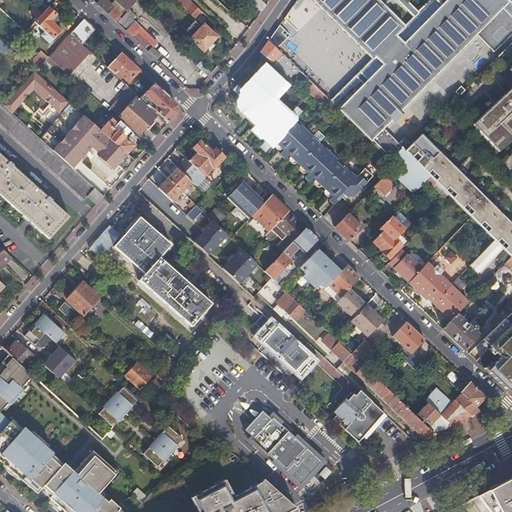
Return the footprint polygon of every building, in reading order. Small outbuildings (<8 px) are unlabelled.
[(113,0),(126,11),(136,0),(96,0),(97,1),(95,3),(97,4),(118,24),(119,22),(124,27),(124,26),(130,20),(134,15),(128,10),(120,20),(118,18),(120,15),(104,0),(113,0)] [(196,19),(202,13),(188,0),(181,0),(179,3),(186,9),(186,10),(196,19)] [(246,0),(261,13),(266,5),(260,0),(246,0)] [(328,101),(329,102),(347,120),(351,124),(388,161),(400,148),(404,151),(400,146),(383,129),(392,119),(393,120),(394,119),(393,118),(397,115),(398,116),(403,110),(402,109),(432,79),(432,80),(439,73),(438,73),(443,68),(444,68),(451,61),(451,60),(454,57),(463,49),(462,49),(467,44),(468,45),(477,36),(491,22),(490,21),(508,2),(506,0),(426,0),(416,11),(405,0),(309,0),(370,59),(328,101)] [(491,22),(477,36),(497,57),(511,42),(511,28),(511,27),(511,6),(508,2),(490,21),(491,22)] [(57,16),(49,8),(34,23),(45,33),(41,37),(50,44),(61,31),(54,25),(58,21),(54,18),(57,16)] [(83,19),(71,33),(82,44),(95,30),(89,24),(83,19)] [(133,24),(130,20),(124,26),(128,29),(133,24)] [(217,37),(203,24),(200,27),(194,21),(184,33),(190,38),(189,39),(203,53),(217,37)] [(278,25),(271,36),(274,39),(283,30),(278,25)] [(138,33),(149,43),(150,45),(155,40),(141,27),(136,32),(138,33)] [(15,35),(19,40),(26,32),(22,28),(15,35)] [(271,36),(267,41),(275,49),(289,35),(283,30),(274,39),(271,36)] [(71,33),(50,57),(69,75),(90,51),(82,44),(71,33)] [(133,38),(144,49),(149,43),(138,33),(133,38)] [(0,40),(0,52),(2,54),(8,47),(0,40)] [(275,49),(267,41),(264,46),(260,52),(289,81),(298,72),(275,49)] [(107,60),(111,63),(118,55),(115,51),(107,60)] [(32,63),(38,69),(48,59),(42,53),(32,63)] [(111,63),(107,67),(115,74),(117,72),(122,77),(128,83),(139,71),(120,53),(118,55),(111,63)] [(208,77),(212,72),(205,65),(201,70),(208,77)] [(511,87),(506,94),(503,97),(495,88),(489,94),(488,93),(493,99),(491,101),(485,94),(484,94),(494,105),(476,122),(482,128),(479,131),(493,147),(501,139),(503,142),(511,134),(511,66),(511,68),(511,87)] [(284,86),(265,69),(239,99),(238,100),(238,101),(237,103),(237,105),(237,107),(238,107),(238,108),(238,109),(239,110),(240,111),(258,128),(255,131),(255,133),(258,136),(260,136),(263,133),(283,151),(280,154),(280,156),(283,159),(285,159),(288,156),(308,174),(305,178),(305,180),(308,183),(310,182),(313,180),(332,197),(329,200),(329,202),(332,205),(334,205),(343,195),(347,198),(352,198),(367,182),(359,175),(355,178),(318,143),(312,138),(275,103),(273,105),(270,102),(284,86)] [(34,71),(2,105),(8,111),(11,113),(33,89),(61,114),(39,138),(72,168),(79,160),(88,150),(91,147),(98,153),(97,154),(113,168),(116,164),(125,172),(134,161),(128,156),(125,153),(101,131),(96,127),(96,126),(94,124),(34,71)] [(482,77),(476,84),(479,87),(486,80),(482,77)] [(503,97),(506,94),(495,82),(483,93),(484,94),(485,94),(491,101),(493,99),(488,93),(489,94),(495,88),(503,97)] [(132,133),(133,133),(135,131),(140,135),(158,114),(140,97),(138,96),(126,84),(122,89),(125,91),(124,92),(126,93),(133,100),(120,114),(118,115),(122,119),(120,121),(132,133)] [(140,97),(158,114),(164,119),(168,123),(172,118),(176,113),(176,106),(153,84),(140,97)] [(306,91),(324,108),(329,102),(328,101),(312,85),(306,91)] [(112,107),(120,114),(133,100),(126,93),(112,107)] [(86,198),(95,206),(103,196),(95,188),(93,190),(0,105),(0,124),(84,201),(86,198)] [(101,116),(94,124),(96,126),(96,127),(101,131),(108,123),(112,120),(108,117),(106,120),(101,116)] [(108,123),(101,131),(125,153),(132,145),(130,143),(126,140),(132,133),(120,121),(119,120),(116,124),(112,120),(108,123)] [(347,120),(338,129),(342,133),(351,124),(347,120)] [(482,128),(476,122),(473,125),(479,131),(482,128)] [(318,143),(323,137),(318,132),(312,138),(318,143)] [(132,133),(126,140),(130,143),(136,136),(133,133),(132,133)] [(511,225),(421,135),(404,151),(413,160),(429,176),(435,182),(450,198),(470,217),(492,239),(501,248),(510,256),(511,257),(511,258),(511,225)] [(501,139),(493,147),(496,149),(503,142),(501,139)] [(203,176),(204,177),(213,168),(214,169),(224,158),(215,149),(212,153),(200,141),(193,149),(197,153),(188,162),(203,176)] [(413,160),(404,151),(400,148),(388,161),(394,167),(390,171),(395,176),(403,169),(403,170),(413,160)] [(0,195),(48,239),(68,218),(51,202),(52,201),(47,197),(46,198),(13,168),(13,167),(8,162),(7,163),(0,156),(0,195)] [(79,160),(72,168),(75,171),(82,163),(79,160)] [(179,167),(167,180),(181,193),(190,183),(193,186),(195,187),(204,177),(203,176),(188,162),(186,160),(179,167)] [(429,176),(413,160),(403,170),(403,169),(395,176),(412,193),(423,182),(429,176)] [(387,185),(395,176),(390,171),(389,170),(371,189),(372,189),(370,191),(375,197),(377,195),(381,198),(391,188),(387,185)] [(435,182),(429,176),(423,182),(429,188),(431,187),(435,182)] [(181,193),(167,180),(157,189),(171,203),(181,193)] [(251,216),(264,203),(242,182),(226,198),(248,219),(251,216)] [(435,182),(431,187),(446,202),(450,198),(435,182)] [(147,201),(177,228),(182,223),(172,213),(172,212),(153,194),(147,201)] [(288,212),(271,195),(264,203),(251,216),(268,233),(275,226),(288,212)] [(192,222),(201,213),(187,199),(184,202),(187,205),(186,207),(190,211),(185,216),(192,222)] [(214,209),(207,217),(216,225),(223,218),(214,209)] [(390,216),(403,228),(406,228),(409,225),(409,222),(396,210),(390,216)] [(305,228),(288,212),(275,226),(286,236),(276,247),(282,253),(282,252),(291,242),(305,228)] [(362,227),(348,214),(334,227),(348,241),(362,227)] [(403,228),(390,216),(379,229),(382,232),(380,234),(379,233),(378,235),(379,236),(373,242),(383,251),(382,251),(382,252),(379,256),(379,257),(384,262),(385,261),(389,258),(405,242),(397,235),(403,228)] [(138,281),(190,326),(210,304),(159,258),(170,245),(140,218),(114,247),(145,274),(138,281)] [(211,222),(192,242),(207,256),(216,246),(225,235),(211,222)] [(416,235),(418,231),(414,227),(412,228),(407,232),(407,235),(412,239),(416,235)] [(305,228),(291,242),(298,248),(303,254),(309,247),(311,246),(317,239),(305,228)] [(478,272),(501,248),(492,239),(470,263),(478,272)] [(291,242),(282,252),(288,258),(298,248),(291,242)] [(0,247),(0,265),(1,264),(3,266),(11,257),(0,247)] [(318,247),(308,258),(302,264),(308,269),(312,265),(315,268),(327,256),(318,247)] [(240,250),(222,269),(238,284),(247,275),(247,274),(256,265),(240,250)] [(391,261),(389,263),(394,268),(408,282),(415,274),(420,269),(426,263),(423,261),(414,261),(413,262),(406,255),(401,250),(391,261)] [(287,271),(285,269),(286,269),(283,266),(284,265),(290,259),(288,258),(282,252),(282,253),(263,272),(275,283),(281,278),(287,271)] [(446,252),(444,261),(456,264),(458,255),(446,252)] [(511,258),(511,257),(510,256),(504,263),(511,270),(511,300),(501,310),(502,311),(490,322),(495,327),(503,320),(505,318),(506,317),(511,311),(511,258)] [(439,274),(433,268),(427,262),(426,263),(420,269),(415,274),(408,282),(427,300),(428,299),(433,303),(450,286),(449,285),(450,284),(439,274)] [(436,265),(433,268),(439,274),(442,271),(436,265)] [(332,302),(334,304),(335,303),(348,289),(358,278),(345,266),(324,288),(323,289),(334,300),(332,302)] [(289,287),(284,292),(285,293),(294,301),(299,306),(317,286),(303,272),(289,287)] [(450,286),(457,293),(465,284),(458,278),(450,286)] [(70,293),(72,295),(82,283),(80,281),(70,293)] [(257,295),(258,293),(245,281),(240,286),(254,298),(257,295)] [(83,315),(84,314),(98,298),(82,283),(72,295),(66,300),(83,315)] [(456,315),(468,303),(457,293),(450,286),(433,303),(451,320),(456,315)] [(485,287),(477,296),(483,301),(491,292),(485,287)] [(348,289),(335,303),(352,319),(365,305),(348,289)] [(294,301),(285,293),(275,302),(278,305),(284,310),(284,311),(294,301)] [(98,298),(84,314),(87,317),(91,313),(89,311),(99,299),(98,298)] [(294,301),(284,311),(293,319),(302,309),(299,306),(294,301)] [(65,302),(58,309),(69,320),(76,312),(65,302)] [(284,310),(278,305),(273,310),(279,316),(284,310)] [(365,305),(352,319),(350,321),(367,337),(382,321),(365,305)] [(29,331),(24,336),(34,345),(45,333),(55,343),(64,333),(46,315),(45,316),(43,315),(34,325),(36,326),(30,332),(29,331)] [(255,324),(262,331),(271,322),(263,315),(255,324)] [(467,325),(456,315),(451,320),(442,329),(465,351),(479,335),(476,333),(479,330),(475,327),(477,324),(472,319),(467,325)] [(266,347),(260,354),(282,374),(289,367),(295,372),(296,371),(301,376),(315,361),(295,343),(295,342),(295,341),(294,340),(292,340),(291,340),(271,322),(262,331),(257,336),(262,341),(262,342),(266,347)] [(392,337),(410,355),(414,351),(424,340),(406,323),(392,337)] [(511,333),(506,328),(489,345),(497,352),(504,360),(505,360),(511,352),(511,333)] [(425,440),(434,435),(427,428),(369,373),(362,367),(350,355),(333,339),(331,337),(328,334),(321,342),(364,382),(411,427),(409,429),(413,432),(415,433),(416,432),(425,440)] [(489,345),(483,339),(477,345),(490,359),(497,352),(489,345)] [(9,348),(6,351),(6,352),(22,366),(25,369),(35,358),(30,353),(16,340),(9,348)] [(362,341),(350,355),(362,367),(375,354),(362,341)] [(60,348),(43,365),(58,379),(74,361),(60,348)] [(410,355),(404,361),(419,374),(429,365),(414,351),(410,355)] [(288,511),(296,508),(264,479),(260,483),(234,497),(225,480),(195,496),(194,494),(192,496),(192,498),(191,498),(198,511),(117,511),(119,509),(109,500),(107,502),(97,494),(116,473),(91,451),(79,465),(83,468),(76,475),(73,472),(63,464),(63,463),(62,464),(60,467),(49,458),(52,455),(53,454),(23,428),(20,432),(0,414),(0,411),(7,403),(10,405),(23,390),(34,377),(25,369),(22,366),(8,354),(1,362),(3,365),(0,367),(0,461),(4,465),(6,463),(20,475),(18,478),(26,484),(28,482),(38,491),(42,488),(51,496),(52,496),(56,501),(54,503),(64,511),(288,511)] [(375,354),(362,367),(369,373),(381,360),(380,358),(375,354)] [(157,378),(162,382),(177,366),(168,357),(162,362),(166,366),(155,377),(157,378)] [(511,384),(511,366),(505,360),(504,360),(490,374),(506,390),(511,384)] [(124,377),(138,390),(151,376),(137,363),(124,377)] [(150,386),(154,391),(162,382),(157,378),(150,386)] [(362,384),(409,429),(411,427),(364,382),(362,384)] [(424,400),(451,426),(479,411),(476,407),(485,397),(469,382),(467,384),(464,387),(461,384),(456,389),(461,394),(455,401),(451,398),(447,401),(435,389),(424,400)] [(98,414),(112,427),(138,400),(124,387),(118,393),(117,392),(103,407),(104,408),(98,414)] [(292,400),(301,391),(296,387),(288,396),(292,400)] [(365,438),(385,415),(359,391),(354,396),(352,394),(350,393),(345,399),(350,404),(349,406),(351,408),(348,411),(340,404),(330,417),(358,443),(363,437),(365,438)] [(427,428),(434,435),(451,426),(424,400),(423,400),(417,407),(418,408),(414,412),(429,426),(427,428)] [(262,410),(244,430),(253,438),(252,440),(255,443),(255,444),(258,447),(258,446),(274,460),(273,461),(277,464),(277,463),(300,485),(321,462),(273,417),(271,419),(262,410)] [(143,455),(157,467),(163,461),(164,462),(177,447),(176,446),(182,439),(168,426),(143,455)] [(425,440),(423,441),(424,444),(435,438),(434,435),(425,440)] [(49,458),(60,467),(62,464),(52,455),(49,458)] [(79,465),(73,472),(76,475),(83,468),(79,465)] [(450,510),(445,511),(511,511),(511,476),(484,492),(465,502),(450,510)] [(28,482),(26,484),(36,494),(38,491),(28,482)] [(136,489),(132,494),(138,500),(145,497),(136,489)] [(100,491),(97,494),(107,502),(109,500),(100,491)]
